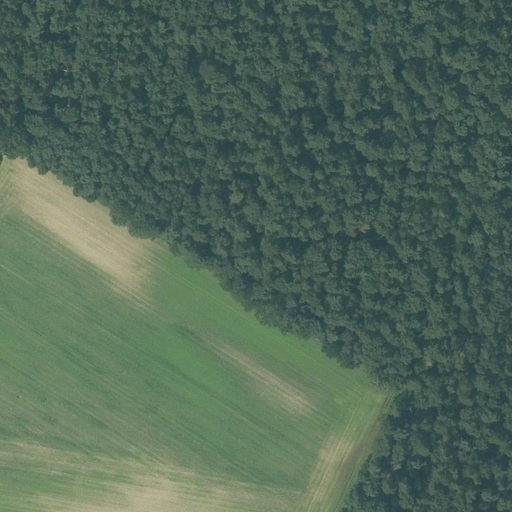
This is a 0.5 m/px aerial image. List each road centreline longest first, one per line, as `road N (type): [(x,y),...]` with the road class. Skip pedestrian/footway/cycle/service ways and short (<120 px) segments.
road 1 (track): [(511,136),(403,379)]
road 2 (track): [(403,379),(346,511)]
road 3 (track): [(403,379),(511,453)]
